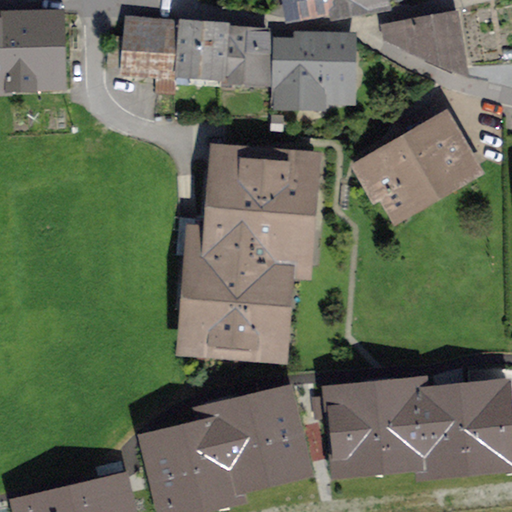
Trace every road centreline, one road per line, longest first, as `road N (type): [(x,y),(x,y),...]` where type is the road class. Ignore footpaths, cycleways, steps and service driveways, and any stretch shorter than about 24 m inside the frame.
road 1 (residential): [(141,0),(345,28)]
road 2 (residential): [(345,28),(446,80),(511,96)]
